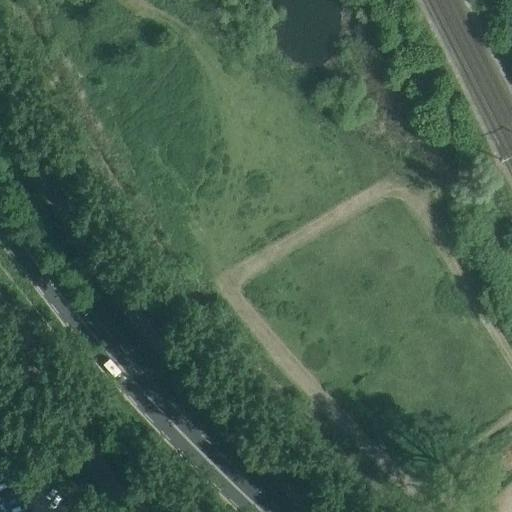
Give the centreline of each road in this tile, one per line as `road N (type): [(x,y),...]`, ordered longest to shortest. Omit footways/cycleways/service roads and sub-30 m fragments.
road 1 (secondary): [(0,214),(114,363),(260,511)]
road 2 (residential): [(120,511),(68,415),(0,317)]
